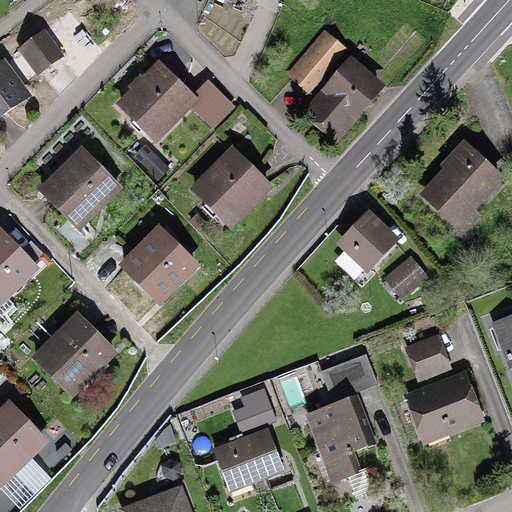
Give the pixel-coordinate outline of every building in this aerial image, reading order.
[(44,33),(20,50),(37,74),(61,57),(44,33)] [(343,50),(327,36),(291,78),(307,91),(343,50)] [(0,117),(26,99),(1,65),(0,65),(0,117)] [(377,88),(351,66),(307,117),(333,139),(377,88)] [(193,100),(159,67),(122,105),(156,138),(193,100)] [(498,179),(463,146),(448,162),(454,167),(426,197),(455,224),(498,179)] [(118,188),(82,153),(43,192),(78,227),(118,188)] [(266,187),(232,154),(195,191),(229,225),(266,187)] [(393,240),(369,218),(343,245),(367,267),(393,240)] [(193,266),(159,232),(125,268),(159,301),(193,266)] [(0,299),(33,269),(0,235),(0,299)] [(410,261),(389,278),(403,294),(423,277),(410,261)] [(511,315),(493,323),(508,363),(511,361),(511,315)] [(112,352),(77,319),(38,360),(73,393),(112,352)] [(436,339),(408,350),(414,364),(442,354),(436,339)] [(334,406),(310,415),(335,481),(360,472),(353,453),(374,445),(367,426),(362,428),(358,418),(363,416),(356,398),(355,398),(353,394),(377,385),(367,357),(322,373),(334,406)] [(446,432),(479,419),(463,378),(409,399),(422,434),(444,426),(446,432)] [(273,421),(263,391),(244,398),(247,409),(235,413),(242,432),(273,421)] [(0,483),(43,441),(10,407),(0,416),(0,483)] [(283,470),(267,430),(214,451),(229,488),(249,480),(251,483),(283,470)] [(187,511),(179,490),(123,511),(187,511)]
